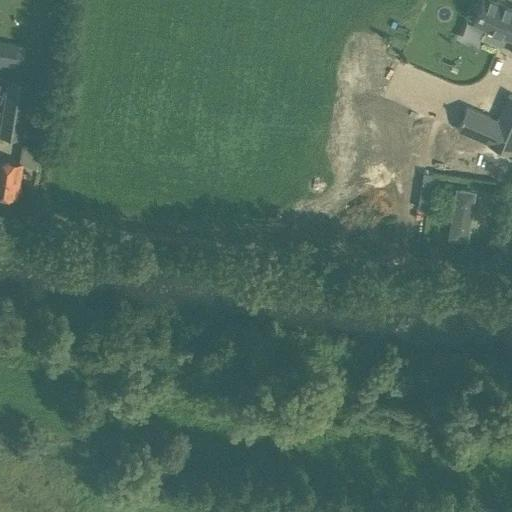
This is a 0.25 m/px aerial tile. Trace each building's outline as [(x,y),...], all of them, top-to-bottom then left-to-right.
[(511,5),(499,0),(480,0),(472,21),(487,28),(483,36),(500,43),(503,35),(511,38),(511,52),(511,53),(511,52),(511,5)] [(0,63),(19,68),(24,45),(1,40),(0,43),(0,63)] [(0,132),(21,136),(29,81),(7,78),(3,110),(0,109),(0,132)] [(466,105),(457,128),(510,151),(511,144),(511,95),(508,93),(498,118),(466,105)] [(0,194),(16,197),(22,162),(0,158),(0,194)] [(494,187),(492,199),(500,200),(501,188),(494,187)] [(455,189),(447,238),(466,240),(474,191),(455,189)]
